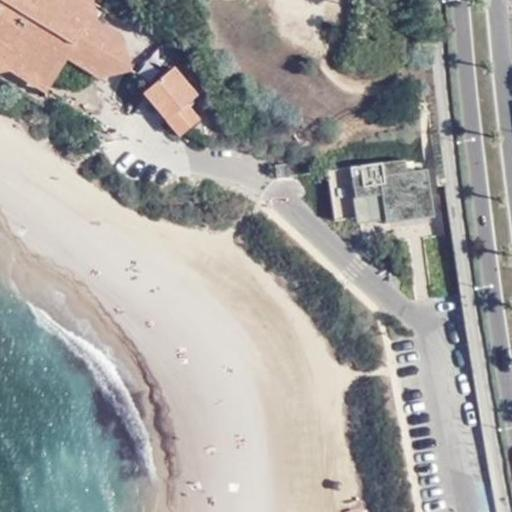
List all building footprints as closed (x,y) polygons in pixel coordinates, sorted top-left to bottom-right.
[(116,84),(142,44),(107,22),(114,16),(101,6),(97,9),(85,0),(0,0),(0,71),(14,69),(28,77),(33,71),(60,89),(75,67),(82,63),(116,84)] [(201,96),(177,66),(144,92),(158,109),(165,104),(187,132),(201,120),(189,106),(201,96)] [(165,104),(158,109),(180,137),(187,132),(165,104)] [(434,217),(427,169),(407,172),(405,159),(328,171),(335,222),(368,216),(367,206),(383,204),(384,214),(386,224),(434,217)] [(367,206),(368,216),(384,214),(383,204),(367,206)]
